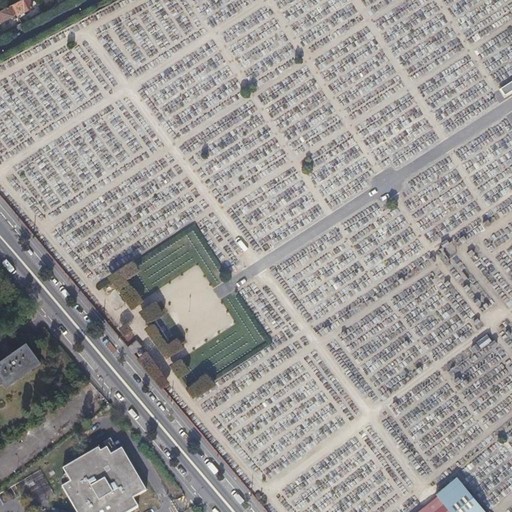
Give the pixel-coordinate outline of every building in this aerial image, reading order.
[(18,0),(11,4),(17,15),(32,7),(27,0),(18,0)] [(18,17),(17,15),(11,4),(0,10),(0,21),(10,16),(12,20),(13,20),(18,17)] [(511,91),(511,82),(501,89),(505,96),(511,91)] [(37,361),(30,351),(23,342),(0,357),(0,379),(4,385),(37,361)] [(63,470),(64,471),(71,483),(63,488),(77,511),(128,511),(138,506),(133,497),(147,489),(122,448),(111,454),(107,447),(101,451),(99,448),(63,470)] [(416,511),(484,511),(456,477),(435,493),(437,495),(416,511)]
